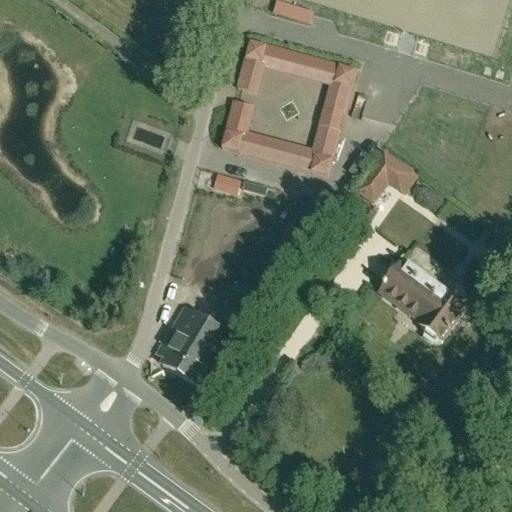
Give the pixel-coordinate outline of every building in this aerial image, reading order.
[(359,72),(253,42),(240,89),(257,94),(265,64),(338,84),(329,113),(346,118),(359,72)] [(254,107),(237,102),(224,149),(330,178),(343,131),(326,127),(318,156),(245,136),(254,107)] [(372,173),(359,192),(376,205),(392,184),(404,192),(417,174),(394,158),(380,178),(372,173)] [(218,179),(215,191),(238,197),(241,186),(218,179)] [(245,186),(243,192),(266,199),(268,192),(245,186)] [(442,345),(470,307),(450,292),(448,295),(404,263),(381,293),(425,325),(422,329),(425,332),(426,337),(434,343),(439,342),(442,345)] [(181,377),(213,326),(186,309),(157,356),(166,362),(164,366),(181,377)] [(213,326),(181,377),(198,387),(201,382),(210,388),(239,341),(213,326)] [(511,474),(511,435),(493,456),(511,474)]
